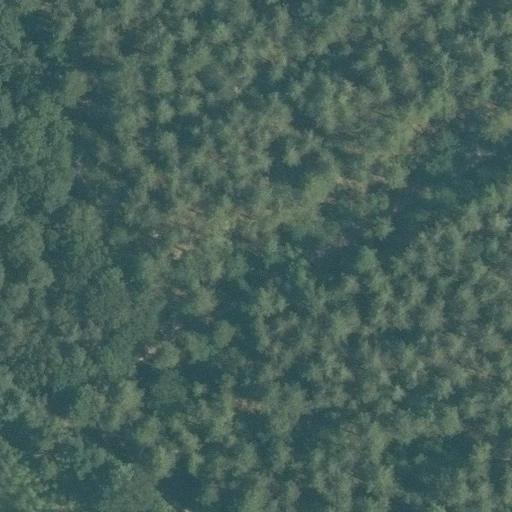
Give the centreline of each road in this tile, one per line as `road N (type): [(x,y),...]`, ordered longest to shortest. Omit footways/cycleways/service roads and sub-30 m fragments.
road 1 (track): [(52,388),(511,123)]
road 2 (track): [(139,343),(0,14)]
